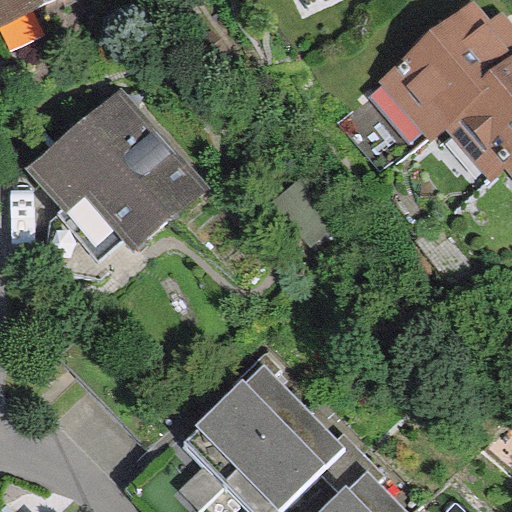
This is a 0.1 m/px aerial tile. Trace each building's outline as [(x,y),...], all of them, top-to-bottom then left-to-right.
[(55,0),(0,0),(0,39),(61,10),(55,0)] [(511,184),(511,29),(499,13),(475,31),(463,17),(374,86),(422,147),(443,130),(489,188),(505,175),(511,184)] [(131,253),(202,190),(117,96),(28,176),(65,217),(84,201),(131,253)] [(197,439),(267,511),(278,511),(325,468),(349,445),(272,366),(248,389),(197,439)] [(329,511),(410,511),(372,472),(350,493),(329,511)]
